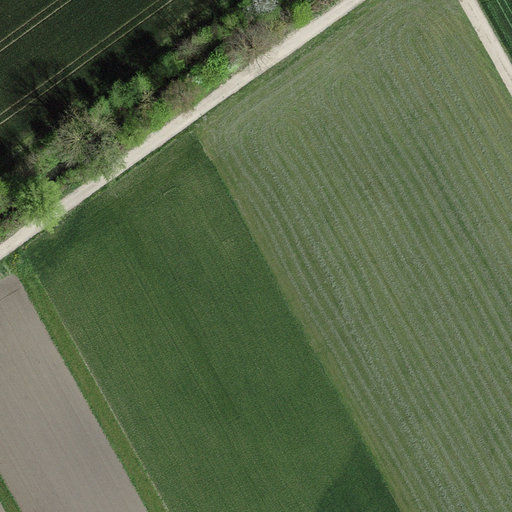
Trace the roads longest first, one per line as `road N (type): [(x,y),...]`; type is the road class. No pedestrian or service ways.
road 1 (track): [(0,245),(346,0)]
road 2 (track): [(249,0),(0,174)]
